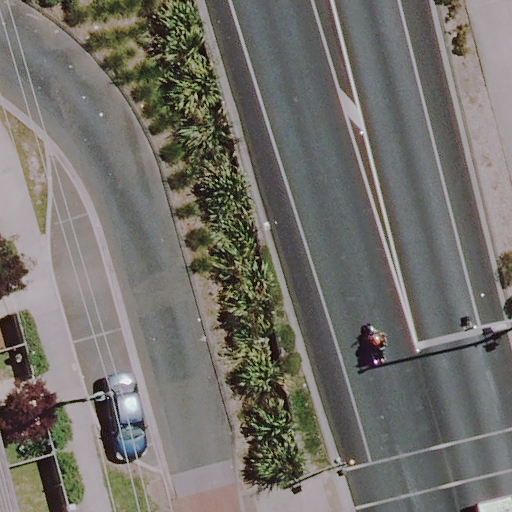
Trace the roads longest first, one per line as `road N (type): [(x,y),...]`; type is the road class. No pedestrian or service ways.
road 1 (residential): [(211,511),(117,154),(74,94),(0,49)]
road 2 (primary): [(456,511),(326,0)]
